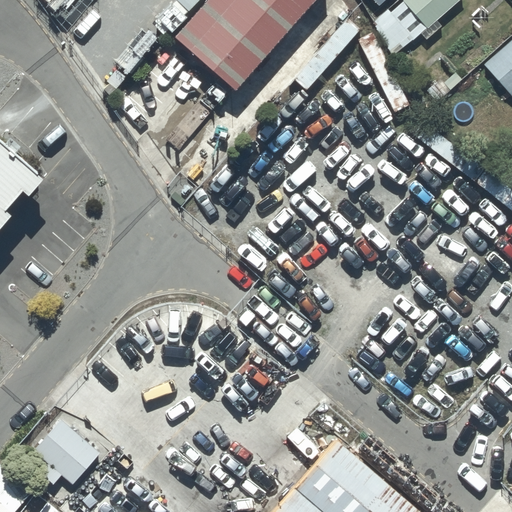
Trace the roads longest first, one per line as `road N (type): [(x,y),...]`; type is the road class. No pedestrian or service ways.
road 1 (unclassified): [(217,277),(462,483)]
road 2 (unclassified): [(156,244),(41,56),(0,18)]
road 3 (unclassified): [(0,419),(156,244)]
